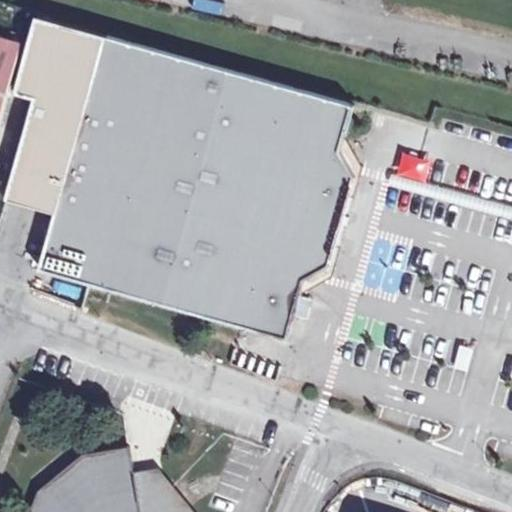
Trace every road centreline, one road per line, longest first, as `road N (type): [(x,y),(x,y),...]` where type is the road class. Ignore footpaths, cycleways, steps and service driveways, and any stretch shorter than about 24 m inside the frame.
road 1 (unclassified): [(0,287),(332,422)]
road 2 (unclassified): [(332,422),(511,490)]
